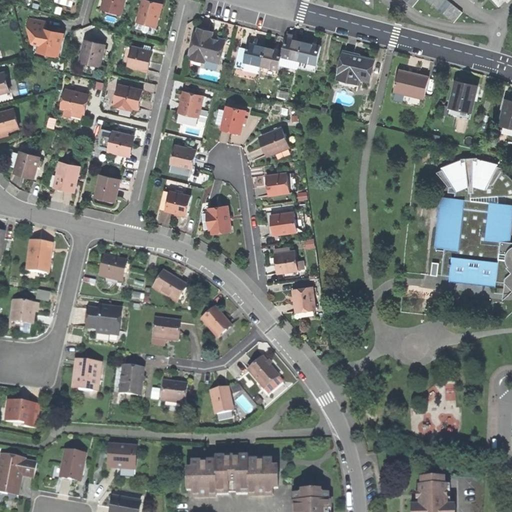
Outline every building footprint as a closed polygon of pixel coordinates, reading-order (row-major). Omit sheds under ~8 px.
[(104,0),(101,13),(119,18),(124,0),(104,0)] [(423,0),(454,24),(463,13),(446,0),(401,0),(413,9),(419,0),(423,0)] [(151,5),(142,2),(135,29),(153,34),(161,8),(151,5)] [(54,33),(43,30),(45,23),(30,19),(28,27),(32,44),(39,46),(38,49),(57,55),(62,35),(54,33)] [(219,63),(225,41),(216,39),(211,37),(212,33),(199,29),(198,34),(196,33),(190,55),(191,55),(191,58),(204,62),(205,59),(219,63)] [(280,63),(298,68),(304,43),(295,41),(296,37),(287,35),(283,52),(280,63)] [(80,60),(99,65),(104,46),(94,43),(89,42),(85,41),(80,60)] [(235,68),(259,74),(266,48),(253,45),(248,43),(247,50),(240,48),(235,68)] [(315,72),(321,47),(312,45),(304,43),(298,68),(315,72)] [(149,62),(152,53),(125,46),(121,66),(147,72),(149,62)] [(276,78),(280,63),(283,52),(271,49),(266,48),(259,74),(276,78)] [(369,81),(374,60),(359,57),(359,55),(357,55),(344,52),(338,79),(350,82),(351,77),(359,79),(369,81)] [(394,92),(424,99),(429,78),(413,74),(399,71),(394,92)] [(448,117),(467,122),(476,86),(463,83),(455,81),(448,110),(450,111),(448,117)] [(143,91),(118,86),(114,105),(115,105),(132,109),(138,111),(141,101),(143,91)] [(83,114),(84,114),(86,106),(89,95),(66,90),(62,109),(65,109),(64,115),(81,120),(83,114)] [(204,96),(185,91),(182,102),(179,113),(199,118),(204,96)] [(499,125),(511,127),(511,101),(505,100),(499,125)] [(245,111),(227,107),(221,131),(229,133),(239,135),(243,118),(246,119),(248,113),(245,112),(245,111)] [(0,133),(7,132),(18,129),(13,110),(0,113),(0,133)] [(197,125),(199,118),(179,113),(177,122),(197,127),(197,125)] [(57,119),(50,118),(47,127),(54,129),(57,119)] [(281,128),(261,136),(265,146),(269,156),(275,153),(288,148),(289,147),(281,128)] [(100,146),(109,148),(113,132),(102,129),(100,140),(100,146)] [(132,137),(113,132),(109,148),(108,152),(128,156),(130,147),(132,137)] [(174,165),(182,167),(189,169),(192,170),(195,160),(197,151),(176,146),(172,164),(174,165)] [(290,154),(288,148),(275,153),(277,159),(290,154)] [(34,177),(39,158),(20,152),(15,171),(20,173),(34,177)] [(511,243),(510,244),(511,222),(511,206),(499,204),(499,201),(498,197),(503,197),(503,190),(501,184),(497,180),(502,171),(503,169),(499,167),(478,163),(478,159),(461,160),(461,165),(449,169),(436,174),(449,188),(448,193),(455,194),(455,200),(441,198),(435,248),(444,249),(441,276),(450,277),(449,282),(495,287),(496,283),(504,284),(502,295),(508,295),(511,293),(511,292),(511,243)] [(63,190),(74,193),(80,169),(60,165),(54,188),(63,190)] [(188,176),(189,169),(182,167),(182,171),(181,174),(188,176)] [(511,179),(510,177),(502,171),(497,180),(501,184),(503,190),(503,197),(511,196),(511,179)] [(288,173),(290,192),(298,191),(295,172),(288,173)] [(269,196),(290,192),(288,173),(267,176),(268,185),(269,196)] [(105,197),(116,199),(121,180),(101,175),(96,195),(105,197)] [(166,211),(171,192),(164,191),(160,210),(166,211)] [(171,192),(166,211),(172,213),(186,216),(191,197),(171,192)] [(210,213),(212,229),(213,234),(219,233),(232,231),(228,207),(210,210),(210,213)] [(270,236),(274,235),(271,216),(288,214),(287,210),(267,213),(269,227),(270,236)] [(303,212),(295,213),(298,232),(305,231),(303,212)] [(207,230),(212,229),(210,213),(204,214),(207,230)] [(295,213),(288,214),(271,216),(274,235),(298,232),(295,213)] [(27,271),(49,274),(53,244),(41,243),(31,242),(27,271)] [(291,252),(275,254),(276,264),(277,273),(298,270),(297,262),(296,252),(291,252)] [(100,277),(122,283),(127,262),(115,259),(104,257),(100,277)] [(176,303),(186,286),(173,278),(164,272),(154,289),(176,303)] [(313,287),(294,290),(295,302),(297,313),(316,310),(313,287)] [(35,304),(13,301),(11,322),(21,323),(32,325),(35,304)] [(98,334),(118,337),(122,310),(101,308),(101,311),(91,310),(90,320),(89,329),(98,330),(98,334)] [(221,317),(214,309),(202,321),(217,338),(230,327),(221,317)] [(171,341),(177,342),(179,322),(155,319),(153,338),(164,340),(171,341)] [(163,347),(164,340),(153,338),(152,346),(163,347)] [(268,366),(262,359),(247,372),(263,390),(278,378),(268,366)] [(73,389),(98,392),(102,364),(76,361),(75,371),(73,389)] [(119,394),(140,396),(142,375),(143,370),(123,367),(119,394)] [(282,383),(278,378),(263,390),(267,396),(282,383)] [(160,401),(174,403),(177,384),(169,383),(163,382),(160,401)] [(174,403),(184,404),(187,385),(182,384),(177,384),(174,403)] [(215,394),(209,395),(215,423),(232,420),(226,389),(220,390),(215,391),(215,394)] [(13,427),(36,429),(39,406),(28,404),(28,408),(23,407),(20,407),(18,403),(8,402),(6,423),(14,424),(13,427)] [(131,460),(135,460),(136,448),(109,446),(107,469),(115,469),(130,471),(131,460)] [(71,480),(81,482),(85,455),(65,451),(60,478),(71,480)] [(36,465),(24,463),(25,460),(6,457),(4,467),(0,466),(0,494),(1,494),(7,495),(8,492),(18,494),(21,482),(18,481),(19,476),(22,477),(34,479),(36,465)] [(216,488),(233,487),(232,458),(215,458),(215,462),(212,463),(191,463),(191,472),(186,472),(186,488),(192,488),(192,497),(216,497),(216,488)] [(278,470),(272,470),(272,462),(252,462),(249,462),(249,458),(232,458),(233,487),(249,487),(249,496),(273,496),(272,487),(278,487),(278,470)] [(455,511),(455,506),(448,506),(447,486),(444,486),(444,478),(421,479),(421,486),(419,486),(419,506),(411,506),(411,511),(455,511)] [(329,511),(329,494),(320,494),(320,491),(303,491),(303,495),(293,495),(293,511),(329,511)] [(138,511),(140,503),(113,498),(111,511),(110,511),(138,511)]
